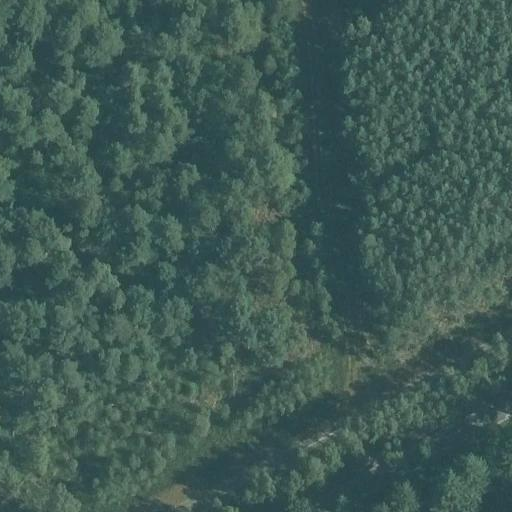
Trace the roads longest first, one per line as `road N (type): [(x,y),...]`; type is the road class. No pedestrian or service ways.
road 1 (track): [(303,0),(324,217),(367,411)]
road 2 (track): [(511,331),(186,511)]
road 3 (tertiary): [(315,511),(511,403)]
